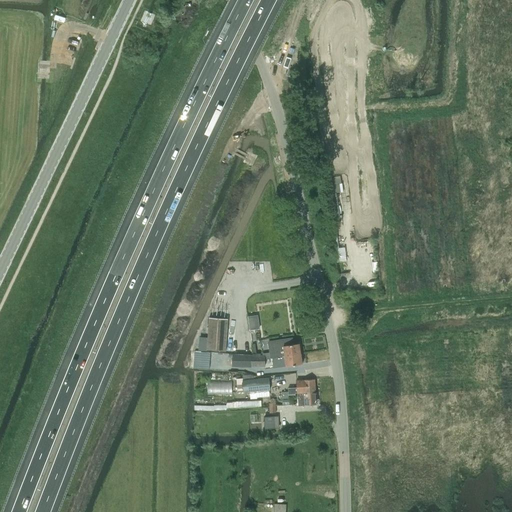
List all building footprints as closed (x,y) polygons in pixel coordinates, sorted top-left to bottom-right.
[(226,351),(228,319),(209,318),(208,338),(200,338),(199,350),(226,351)] [(271,358),(273,358),(301,354),(300,343),(293,344),(292,338),(269,342),(271,358)] [(201,352),(193,352),(190,352),(190,362),(193,362),(201,362),(201,352)] [(252,367),(252,366),(265,366),(265,355),(252,355),(233,354),(232,367),(252,367)] [(279,367),(287,366),(303,364),(301,354),(273,358),(273,362),(274,363),(275,365),(278,364),(279,367)] [(244,392),(270,390),(269,378),(243,380),(244,392)] [(296,393),(298,393),(316,392),(315,379),(301,380),(296,380),(296,387),(288,388),(289,395),(296,395),(296,393)] [(299,406),(317,405),(316,392),(298,393),(299,399),(299,406)] [(265,428),(278,428),(278,417),(264,417),(265,428)]
